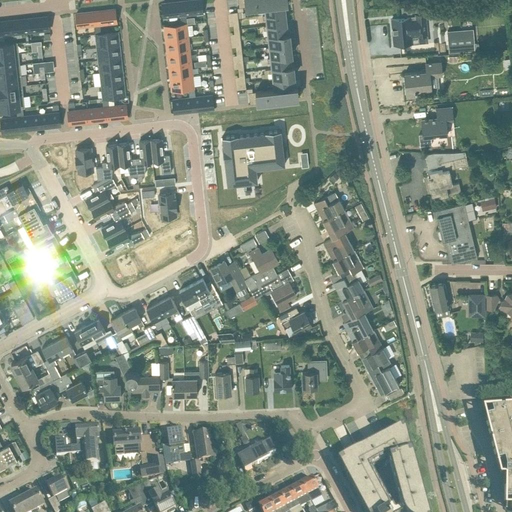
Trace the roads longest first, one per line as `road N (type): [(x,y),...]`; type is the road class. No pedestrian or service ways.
road 1 (secondary): [(424,361),(363,116),(344,0)]
road 2 (residential): [(29,147),(35,140),(184,126),(204,243),(196,256)]
road 3 (residential): [(305,431),(361,399),(328,328),(291,191)]
road 4 (residential): [(27,429),(70,414),(286,414)]
road 5 (residential): [(108,289),(29,147)]
road 6 (secondary): [(467,511),(424,361)]
road 7 (secondary): [(424,361),(453,511)]
road 8 (residential): [(205,511),(316,452)]
road 9 (residential): [(0,349),(108,289)]
